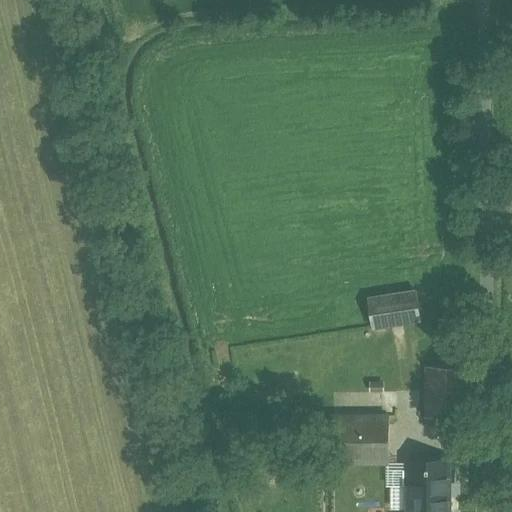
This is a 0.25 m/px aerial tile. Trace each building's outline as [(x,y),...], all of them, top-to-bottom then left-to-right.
[(417,291),(369,299),(373,327),(421,320),(417,291)] [(468,319),(440,319),(440,367),(468,367),(468,319)] [(440,367),(427,367),(427,417),(468,418),(468,367),(440,367)] [(389,417),(331,417),(331,462),(389,462),(389,417)] [(448,461),(409,461),(409,511),(447,511),(448,497),(446,497),(446,486),(448,486),(448,461)]
